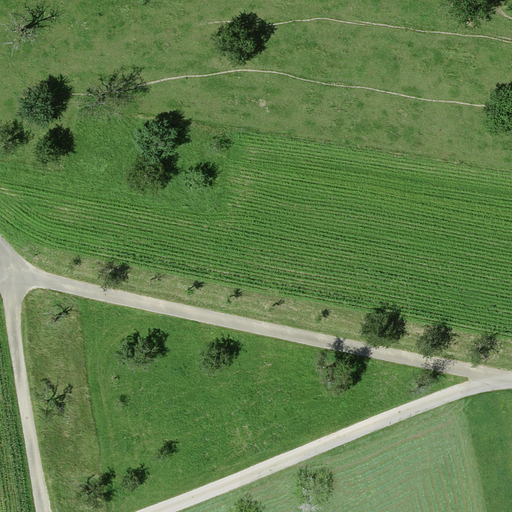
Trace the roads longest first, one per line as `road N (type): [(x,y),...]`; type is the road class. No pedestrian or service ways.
road 1 (unclassified): [(511,378),(0,275)]
road 2 (track): [(153,511),(498,377)]
road 3 (track): [(42,511),(7,277)]
